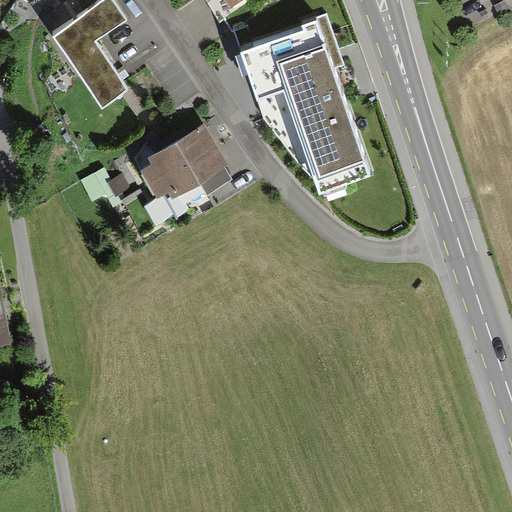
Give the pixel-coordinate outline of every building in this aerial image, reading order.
[(128,22),(112,0),(106,0),(54,36),(104,108),(130,90),(97,43),(128,22)] [(225,0),(232,10),(247,0),(209,0),(210,0),(225,0)] [(329,177),(372,162),(321,21),(249,47),(271,106),(329,177)] [(230,167),(208,126),(150,157),(154,164),(142,170),(157,197),(172,189),(176,196),(230,167)] [(0,346),(13,344),(0,274),(0,273),(0,346)]
